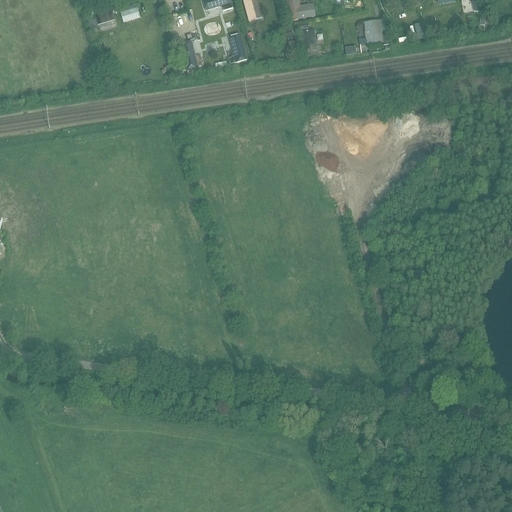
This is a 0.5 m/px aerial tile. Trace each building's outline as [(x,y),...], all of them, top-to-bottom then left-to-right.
[(225,0),(198,0),(200,9),(226,3),(225,0)] [(255,0),(249,0),(241,2),(247,25),(261,22),(255,0)] [(299,0),(297,0),(288,1),(291,23),(316,19),(314,7),(301,9),(299,0)] [(470,0),(463,0),(464,17),(473,17),(471,0),(470,0)] [(195,3),(186,6),(191,26),(204,23),(201,9),(197,10),(195,3)] [(136,9),(113,17),(116,28),(140,21),(136,9)] [(358,19),(362,40),(376,38),(372,16),(358,19)] [(238,30),(228,31),(231,57),(240,56),(238,30)] [(180,39),(183,62),(197,60),(196,50),(189,52),(186,38),(180,39)] [(341,43),(342,51),(351,50),(350,42),(341,43)] [(139,75),(151,73),(150,67),(138,69),(139,75)]
